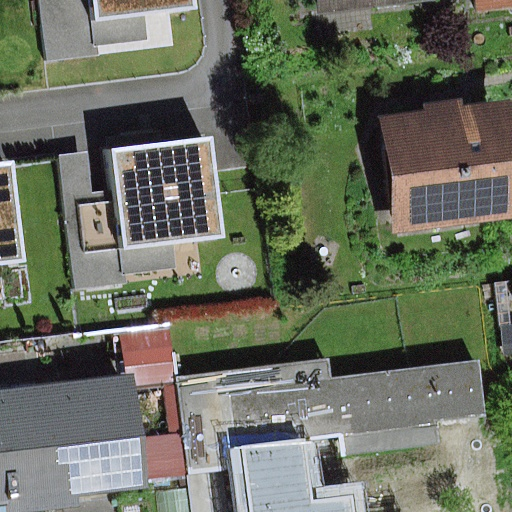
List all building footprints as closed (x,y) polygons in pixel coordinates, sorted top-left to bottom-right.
[(38,0),(46,62),(92,57),(87,19),(84,0),(38,0)] [(84,0),(87,19),(184,8),(183,0),(84,0)] [(429,0),(311,0),(314,14),(429,0)] [(511,0),(473,0),(474,11),(511,8),(511,0)] [(420,112),(378,117),(391,231),(511,216),(511,174),(504,102),(460,107),(459,100),(419,105),(420,112)] [(112,191),(120,251),(216,240),(205,142),(108,154),(112,191)] [(120,251),(112,191),(89,194),(83,152),(55,156),(73,291),(124,284),(120,251)] [(0,261),(17,259),(6,161),(0,162),(0,261)] [(177,373),(174,320),(129,322),(131,375),(177,373)] [(328,364),(190,381),(202,473),(430,444),(428,426),(480,420),(473,367),(331,385),(328,364)] [(124,376),(0,390),(0,511),(35,511),(139,500),(124,376)]
